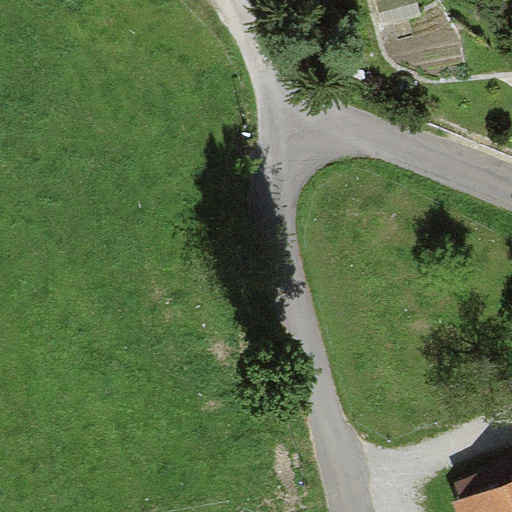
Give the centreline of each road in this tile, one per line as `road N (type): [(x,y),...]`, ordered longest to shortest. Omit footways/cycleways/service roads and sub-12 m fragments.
road 1 (residential): [(511,194),(344,133),(290,143),(268,217),(343,511)]
road 2 (track): [(290,143),(234,0)]
